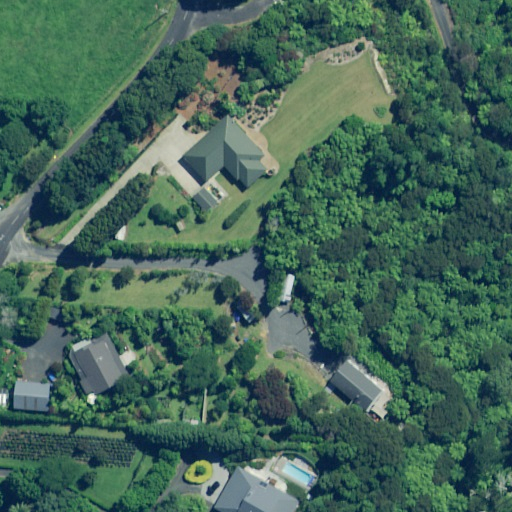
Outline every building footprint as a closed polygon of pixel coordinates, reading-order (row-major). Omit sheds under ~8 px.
[(224,163),(238,179),(240,177),(247,185),(266,168),(258,158),(263,153),(229,115),(184,155),(206,179),(224,163)] [(217,200),(205,186),(193,196),(205,210),(217,200)] [(112,226),(111,235),(115,236),(115,239),(124,240),(126,224),(118,224),(117,227),(112,226)] [(287,299),(293,274),(282,272),(276,297),(287,299)] [(95,389),(96,392),(98,391),(125,378),(105,338),(94,343),(92,341),(71,351),(83,376),(79,378),(87,393),(95,389)] [(381,388),(345,358),(327,379),(364,409),(381,388)] [(50,383),(15,381),(14,403),(48,405),(50,383)] [(291,511),(298,500),(237,466),(213,510),(216,511),(291,511)]
